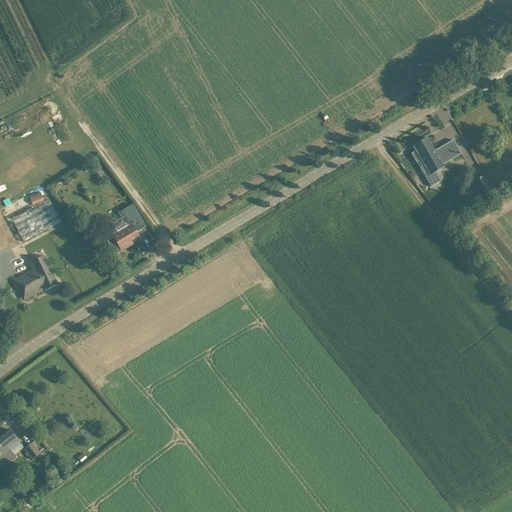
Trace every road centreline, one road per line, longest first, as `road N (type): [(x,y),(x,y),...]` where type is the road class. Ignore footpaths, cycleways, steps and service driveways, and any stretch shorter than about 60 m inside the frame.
road 1 (tertiary): [(0,371),(511,57)]
road 2 (track): [(511,310),(377,139)]
road 3 (track): [(46,86),(68,103),(179,255)]
